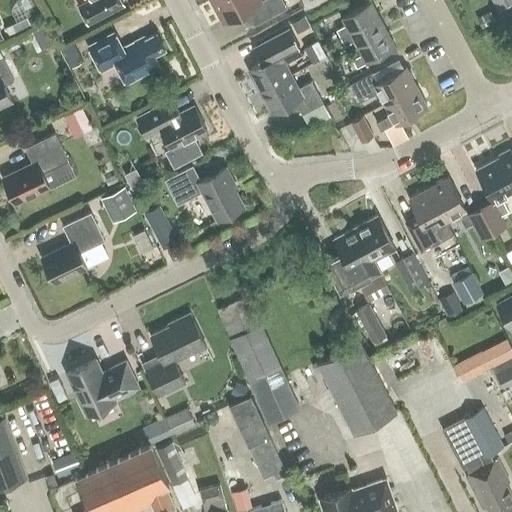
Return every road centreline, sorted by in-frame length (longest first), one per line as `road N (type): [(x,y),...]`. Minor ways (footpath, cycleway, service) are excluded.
road 1 (residential): [(294,178),(282,217),(268,232),(61,332),(28,322),(0,263)]
road 2 (residential): [(174,0),(258,160),(294,178)]
road 3 (residential): [(294,178),(376,168),(488,111)]
road 4 (residential): [(488,111),(431,0)]
